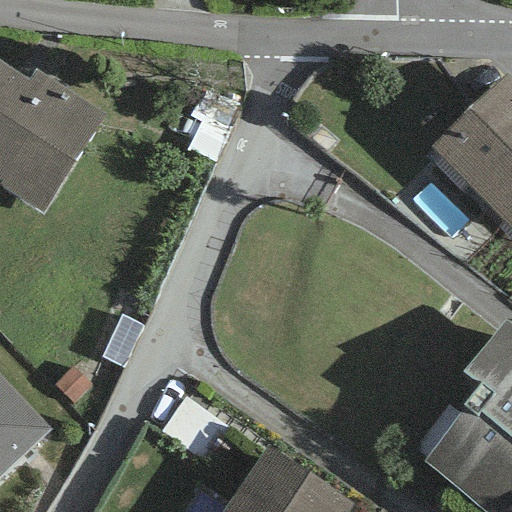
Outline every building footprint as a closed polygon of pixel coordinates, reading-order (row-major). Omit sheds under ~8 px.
[(28,79),(0,61),(0,179),(3,181),(1,185),(41,212),(105,115),(34,69),(28,79)] [(511,80),(507,76),(430,148),(511,232),(511,80)] [(144,326),(121,316),(102,359),(124,369),(144,326)] [(465,408),(423,461),(485,511),(511,511),(511,325),(505,321),(464,371),(480,384),(463,406),(465,408)] [(89,385),(72,368),(55,386),(72,403),(89,385)] [(0,473),(46,429),(0,380),(0,473)] [(188,409),(167,445),(210,471),(232,436),(188,409)] [(349,511),(354,504),(267,446),(223,511),(349,511)]
